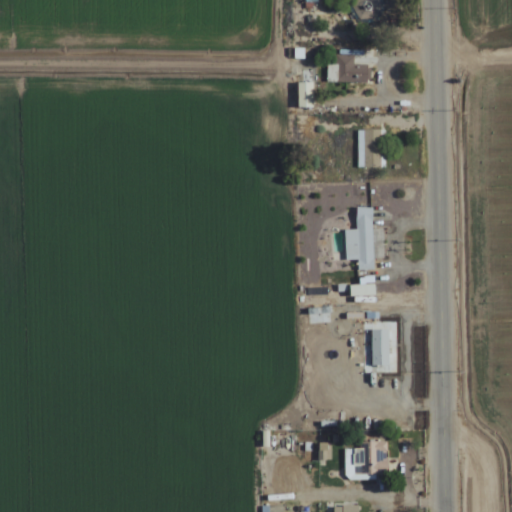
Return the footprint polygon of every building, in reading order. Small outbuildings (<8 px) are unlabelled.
[(325,65),(325,83),(367,84),(367,65),(351,65),(351,56),(334,56),(333,65),(325,65)] [(295,108),(311,108),(311,83),(294,84),(295,108)] [(356,131),(355,168),(378,169),(379,131),(356,131)] [(370,208),(354,209),(354,230),(343,231),(343,261),(356,261),(357,273),(372,273),(370,208)] [(346,296),(369,297),(369,286),(347,285),(346,296)] [(369,330),(370,373),(394,372),(394,368),(389,368),(389,361),(394,361),(394,351),(387,351),(386,330),(369,330)] [(386,442),(357,443),(358,450),(343,450),(343,480),(374,480),(374,471),(386,471),(386,442)]
